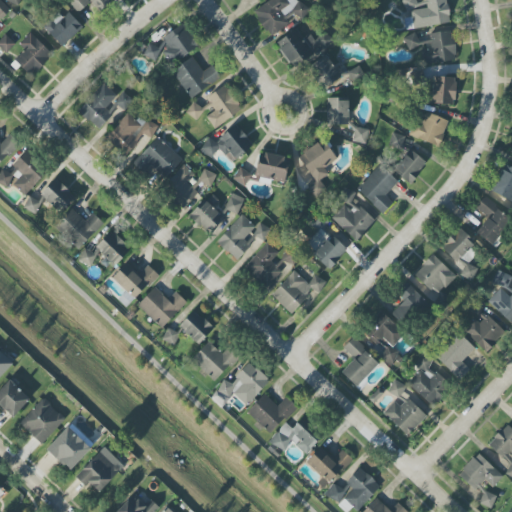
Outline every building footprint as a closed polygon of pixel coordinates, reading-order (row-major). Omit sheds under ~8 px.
[(0,0),(0,18),(9,10),(0,0)] [(66,0),(78,13),(90,3),(100,13),(112,2),(109,0),(66,0)] [(270,37),(295,20),(295,21),(307,13),(298,0),(285,0),(286,0),(285,0),(270,0),(253,11),(270,37)] [(418,8),(415,0),(401,0),(406,12),(418,8)] [(406,30),(451,23),(446,0),(426,0),(427,8),(410,11),(412,18),(404,19),(406,30)] [(84,28),(72,13),(48,32),(60,47),(84,28)] [(144,51),(151,61),(164,53),(171,64),(199,47),(185,25),(153,45),(144,51)] [(275,44),(292,68),(332,40),(327,32),(314,41),(310,34),(302,39),(296,29),(275,44)] [(457,60),(453,32),(416,38),(416,34),(405,36),(407,50),(420,48),(423,65),(457,60)] [(24,50),(14,61),(32,77),(53,54),(30,33),(19,45),(24,50)] [(15,44),(5,35),(0,40),(0,47),(6,54),(15,44)] [(309,68),(325,89),(341,76),(325,56),(309,68)] [(190,99),(221,79),(212,65),(202,72),(193,57),(172,71),(190,99)] [(348,72),(355,84),(366,78),(360,65),(348,72)] [(454,105),(455,78),(432,77),(431,104),(454,105)] [(98,130),(112,116),(105,109),(117,96),(104,84),(78,111),(98,130)] [(206,117),(215,129),(242,109),(224,85),(206,99),(215,110),(206,117)] [(327,125),(349,125),(348,98),(326,98),(327,125)] [(204,110),(193,102),(186,114),(197,121),(204,110)] [(448,122),(420,112),(411,136),(439,146),(448,122)] [(105,138),(123,155),(126,156),(136,144),(142,134),(151,138),(158,126),(147,120),(142,129),(141,126),(127,113),(105,138)] [(236,162),(253,142),(232,125),(217,144),(210,138),(199,150),(210,159),(219,148),(236,162)] [(352,141),(365,145),(369,131),(355,127),(352,141)] [(400,150),(405,137),(393,133),(388,145),(400,150)] [(0,164),(19,144),(9,135),(1,144),(0,143),(0,164)] [(144,172),(150,166),(164,179),(182,160),(158,137),(134,163),(144,172)] [(320,180),(329,175),(324,167),(336,160),(325,141),(299,156),(315,183),(309,187),(315,197),(326,191),(320,180)] [(395,169),(403,173),(400,177),(411,184),(425,162),(417,157),(416,158),(406,152),(395,169)] [(18,180),(13,185),(24,196),(46,173),(25,153),(8,171),(18,180)] [(285,182),(288,157),(258,154),(255,179),(285,182)] [(194,175),(184,165),(162,189),(183,209),(198,193),(187,183),(194,175)] [(398,182),(381,165),(356,188),(382,215),(393,204),(385,195),(398,182)] [(232,179),(244,187),(252,176),(240,168),(232,179)] [(511,174),(502,169),(491,191),(511,201),(511,174)] [(0,184),(7,188),(13,175),(2,170),(0,173),(0,184)] [(75,197),(55,178),(40,195),(60,213),(75,197)] [(377,220),(345,190),(337,197),(345,204),(331,218),(356,242),(377,220)] [(237,215),(245,199),(232,193),(224,209),(237,215)] [(224,218),(212,207),(218,201),(211,194),(190,216),(208,234),(224,218)] [(35,215),(41,202),(28,197),(23,209),(35,215)] [(488,218),(476,233),(492,245),(511,219),(484,197),(476,208),(488,218)] [(80,249),(104,223),(93,213),(85,221),(72,209),(56,226),(80,249)] [(244,240),(255,227),(242,215),(217,242),(237,261),(251,246),(244,240)] [(271,230),(260,223),(253,235),(264,242),(271,230)] [(346,251),(321,228),(306,245),(331,268),(346,251)] [(441,244),(455,263),(476,247),(462,228),(441,244)] [(95,247),(115,266),(130,249),(110,231),(95,247)] [(244,266),(265,288),(282,273),(271,261),(278,254),(269,243),(244,266)] [(84,249),(79,262),(92,267),(98,250),(97,250),(95,253),(84,249)] [(414,275),(437,296),(456,276),(432,255),(414,275)] [(147,265),(139,274),(126,263),(112,278),(136,300),(158,275),(147,265)] [(271,296),(290,314),(313,290),(317,294),(326,284),(316,275),(307,284),(294,271),(271,296)] [(511,278),(511,277),(498,271),(492,282),(506,290),(511,278)] [(426,302),(408,282),(388,300),(406,320),(426,302)] [(137,306),(161,329),(186,302),(176,292),(168,300),(155,287),(137,306)] [(511,294),(510,297),(500,288),(487,302),(511,324),(511,294)] [(214,329),(194,310),(178,326),(198,345),(214,329)] [(393,347),(405,335),(381,312),(363,330),(385,351),(380,356),(389,366),(400,354),(393,347)] [(474,319),(462,330),(484,353),(503,335),(486,318),(479,324),(474,319)] [(162,340),(174,346),(179,334),(167,328),(162,340)] [(475,348),(459,334),(437,359),(460,380),(469,370),(462,363),(475,348)] [(379,364),(353,338),(343,348),(354,359),(341,373),(356,387),(379,364)] [(215,382),(239,357),(229,347),(222,355),(209,342),(191,360),(215,382)] [(0,377),(14,363),(0,350),(0,377)] [(436,404),(449,380),(428,369),(433,360),(421,353),(415,366),(418,368),(407,389),(436,404)] [(232,394),(246,406),(269,381),(249,362),(230,384),(225,380),(217,390),(227,399),(232,394)] [(30,401),(10,380),(0,389),(0,405),(12,418),(30,401)] [(427,416),(411,401),(401,397),(406,386),(394,380),(388,393),(399,398),(394,402),(383,413),(407,437),(427,416)] [(247,412),(271,435),(296,408),(286,398),(278,406),(264,394),(247,412)] [(66,419),(43,398),(19,423),(41,445),(66,419)] [(285,423),(269,441),(282,453),(292,442),(306,455),(323,436),(302,418),(292,429),(285,423)] [(511,429),(507,425),(488,444),(511,466),(505,472),(511,479),(511,429)] [(69,472),(91,449),(68,427),(46,450),(69,472)] [(317,483),(324,489),(352,459),(341,450),(333,460),(320,448),(306,463),(322,478),(317,483)] [(75,478),(85,487),(89,483),(99,493),(120,470),(99,452),(75,478)] [(475,490),(484,480),(493,488),(503,477),(477,453),(458,475),(475,490)] [(356,511),(380,487),(360,468),(346,482),(354,490),(338,506),(345,511),(347,511),(352,507),(356,511)] [(479,503),(490,509),(496,497),(484,491),(479,503)] [(152,501),(146,507),(133,494),(115,511),(155,511),(159,508),(152,501)] [(407,511),(397,503),(390,511),(376,498),(363,511),(407,511)]
